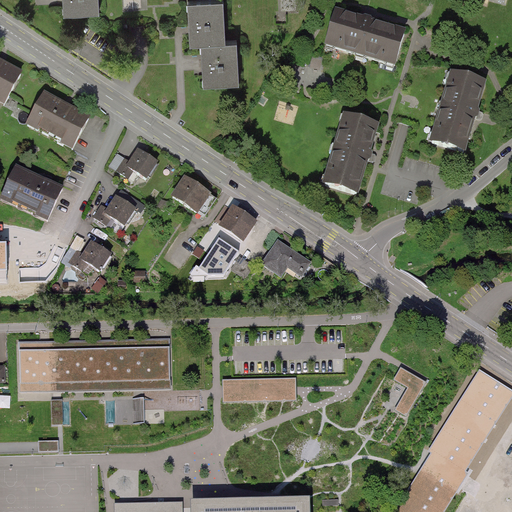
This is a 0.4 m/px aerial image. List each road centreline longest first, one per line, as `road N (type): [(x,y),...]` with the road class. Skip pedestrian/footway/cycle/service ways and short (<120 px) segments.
road 1 (tertiary): [(361,260),(0,25)]
road 2 (residential): [(361,260),(389,232),(456,199),(511,154)]
road 3 (tertiary): [(511,364),(361,260)]
